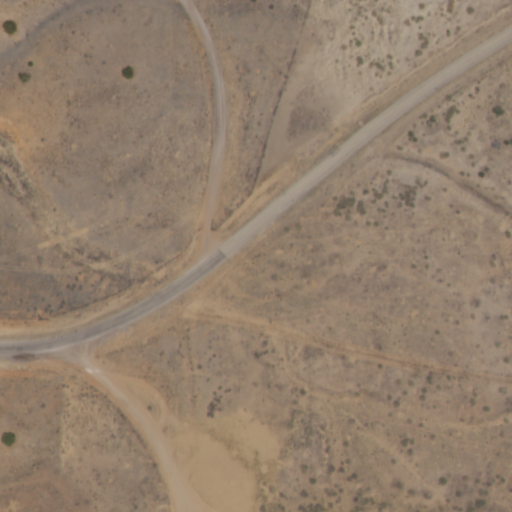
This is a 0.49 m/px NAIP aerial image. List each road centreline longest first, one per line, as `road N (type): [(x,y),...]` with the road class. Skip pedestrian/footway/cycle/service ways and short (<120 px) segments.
road 1 (tertiary): [(190,270),(376,119),(511,28)]
road 2 (residential): [(190,270),(208,201),(215,100),(206,39),(181,0)]
road 3 (residential): [(176,511),(168,479),(97,376),(35,343)]
road 4 (tertiary): [(0,344),(78,339),(119,322),(190,270)]
